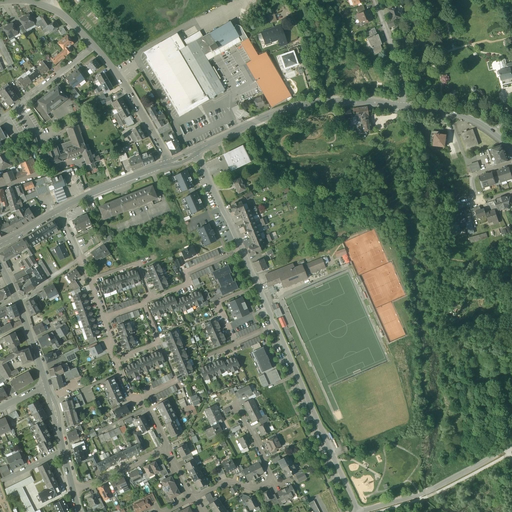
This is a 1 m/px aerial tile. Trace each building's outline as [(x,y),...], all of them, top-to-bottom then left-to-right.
[(356,8),(359,14),(365,12),(363,6),(356,8)] [(389,10),(392,20),(392,21),(393,20),(401,18),(398,7),(389,10)] [(364,21),(365,23),(372,21),(368,11),(365,12),(359,14),(357,15),(360,22),(364,21)] [(268,16),(270,23),(276,21),(273,13),(268,16)] [(28,14),(24,17),(30,28),(35,25),(28,14)] [(43,15),(40,18),(42,21),(39,23),(43,30),(44,29),(45,29),(46,30),(47,29),(46,27),(49,25),(47,21),(43,15)] [(25,30),(30,28),(24,17),(19,19),(22,25),(25,30)] [(46,27),(47,29),(50,33),(59,27),(55,21),(49,25),(46,27)] [(12,23),(7,26),(14,37),(18,34),(15,29),(12,23)] [(229,23),(209,35),(217,49),(237,37),(233,28),(229,23)] [(234,25),(233,28),(237,37),(240,42),(238,43),(250,62),(245,65),(271,108),(290,96),(264,53),(258,56),(240,27),(234,25)] [(5,33),(9,39),(14,37),(7,26),(3,28),(5,33)] [(280,47),(287,44),(285,38),(284,39),(280,26),(275,28),(276,29),(274,30),(274,29),(271,30),(271,29),(261,33),(264,43),(269,41),(270,42),(270,41),(277,38),(279,42),(278,43),(280,47)] [(401,33),(399,26),(393,28),(396,35),(401,33)] [(58,31),(61,36),(66,33),(63,28),(58,31)] [(184,41),(187,46),(186,44),(190,41),(192,43),(202,37),(199,31),(184,41)] [(372,48),(374,55),(382,52),(378,42),(379,41),(376,33),(372,34),(365,37),(366,40),(369,39),(372,48)] [(177,34),(170,38),(178,51),(185,47),(177,34)] [(209,34),(202,37),(211,52),(211,51),(212,52),(217,49),(209,35),(209,34)] [(58,43),(63,50),(67,55),(71,51),(68,48),(73,44),(70,40),(71,38),(68,35),(58,43)] [(202,37),(192,43),(187,46),(185,47),(178,51),(205,97),(207,100),(207,101),(211,98),(214,99),(215,96),(220,93),(223,93),(224,91),(224,90),(225,87),(222,86),(218,80),(211,68),(207,61),(204,56),(211,52),(202,37)] [(240,42),(237,37),(217,49),(212,52),(211,51),(211,52),(204,56),(207,61),(238,43),(240,42)] [(144,53),(147,59),(178,112),(184,109),(185,110),(189,107),(189,106),(194,103),(196,106),(201,103),(199,100),(205,97),(178,51),(170,38),(144,53)] [(0,39),(0,49),(8,67),(13,64),(3,42),(1,39),(0,39)] [(292,53),(293,55),(299,53),(297,47),(288,50),(289,54),(292,53)] [(55,65),(67,55),(63,50),(58,55),(56,53),(50,58),(51,60),(52,60),(55,65)] [(280,57),(285,69),(297,65),(293,55),(292,53),(289,54),(280,57)] [(207,100),(205,97),(199,100),(201,103),(196,106),(194,103),(189,106),(189,107),(185,110),(184,109),(178,112),(147,59),(145,60),(179,117),(207,101),(207,100)] [(86,65),(92,73),(100,67),(97,64),(98,63),(95,60),(94,61),(94,60),(92,62),(91,61),(86,65)] [(41,66),(36,70),(41,76),(49,70),(47,67),(42,62),(39,64),(41,66)] [(213,67),(211,68),(218,80),(220,79),(213,67)] [(499,71),(500,75),(502,85),(511,82),(511,75),(511,71),(510,69),(510,68),(506,69),(500,70),(499,71)] [(32,83),(41,76),(36,70),(27,76),(32,83)] [(70,84),(72,87),(73,87),(83,79),(77,71),(66,79),(70,84)] [(99,82),(101,85),(108,81),(104,74),(101,76),(100,74),(96,76),(97,78),(98,80),(99,82)] [(24,89),(32,83),(27,76),(22,80),(21,78),(18,80),(24,89)] [(112,88),(108,81),(101,85),(105,92),(103,93),(104,94),(104,95),(110,91),(109,90),(112,88)] [(69,89),(73,96),(77,93),(73,87),(72,87),(70,84),(67,86),(69,89)] [(0,92),(0,93),(2,97),(12,90),(11,89),(9,86),(3,90),(0,92)] [(38,102),(47,114),(67,99),(57,87),(38,102)] [(2,97),(5,101),(15,95),(12,92),(13,92),(12,90),(2,97)] [(15,95),(5,101),(8,106),(17,99),(15,96),(16,96),(15,95)] [(253,100),(256,109),(266,105),(262,96),(253,100)] [(112,103),(118,113),(126,108),(122,101),(122,100),(121,98),(112,103)] [(51,119),(47,114),(38,102),(32,106),(45,123),(51,119)] [(54,117),(56,121),(70,113),(66,106),(67,105),(66,103),(48,113),(51,118),(54,117)] [(362,124),(363,132),(370,131),(369,120),(368,120),(366,107),(357,108),(358,111),(358,117),(360,117),(361,121),(362,124)] [(131,115),(126,108),(118,113),(122,120),(131,115)] [(156,113),(154,110),(149,113),(151,116),(150,116),(155,124),(158,129),(168,123),(167,120),(166,120),(162,114),(158,116),(156,113)] [(133,120),(131,115),(122,120),(118,113),(114,115),(120,126),(126,124),(132,121),(133,120)] [(354,126),(362,124),(361,121),(357,122),(356,117),(352,118),(354,126)] [(78,125),(80,131),(91,127),(89,122),(78,125)] [(156,130),(159,134),(168,130),(171,128),(168,123),(158,129),(156,130)] [(71,140),(71,141),(73,147),(64,150),(65,153),(67,158),(67,159),(73,157),(82,154),(87,152),(85,146),(84,144),(80,133),(81,133),(80,131),(78,125),(66,130),(69,137),(70,137),(70,138),(71,140)] [(138,126),(131,130),(134,135),(136,139),(143,134),(138,126)] [(461,134),(466,149),(479,145),(473,129),(461,134)] [(35,152),(36,152),(40,151),(34,132),(30,134),(35,152)] [(431,142),(434,142),(435,134),(439,135),(440,133),(432,132),(431,142)] [(145,138),(143,134),(136,139),(132,141),(134,143),(137,142),(145,139),(145,138)] [(169,136),(171,138),(169,139),(170,140),(167,142),(168,143),(166,144),(172,155),(180,151),(177,146),(178,145),(175,139),(173,134),(171,135),(169,136)] [(434,146),(445,147),(446,136),(439,135),(435,134),(434,142),(434,146)] [(71,141),(57,146),(60,155),(65,153),(64,150),(73,147),(71,141)] [(67,158),(65,153),(60,155),(57,146),(57,145),(54,147),(55,149),(47,152),(49,158),(47,158),(50,166),(63,162),(62,160),(67,158)] [(14,150),(13,148),(11,146),(5,149),(9,155),(14,150)] [(226,154),(230,162),(230,163),(230,164),(230,165),(232,165),(229,167),(231,171),(250,162),(248,158),(249,157),(248,155),(246,155),(242,146),(239,148),(226,154)] [(494,162),(495,166),(508,161),(504,150),(503,150),(501,146),(490,149),(492,154),(493,154),(495,161),(494,162)] [(223,155),(229,167),(232,165),(230,165),(230,164),(230,163),(230,162),(226,154),(239,148),(223,155)] [(18,154),(15,155),(17,158),(20,164),(25,162),(23,158),(19,150),(17,151),(18,154)] [(88,171),(93,169),(91,164),(94,163),(100,161),(98,156),(94,157),(92,158),(91,155),(89,151),(87,152),(82,154),(83,156),(86,165),(88,171)] [(125,153),(118,156),(120,162),(127,159),(125,153)] [(140,158),(144,166),(154,162),(151,154),(147,155),(146,153),(142,155),(143,157),(140,158)] [(13,162),(17,158),(15,155),(14,156),(8,161),(9,162),(11,165),(14,163),(13,162)] [(128,160),(132,171),(144,166),(140,158),(139,156),(128,160)] [(8,160),(7,157),(3,159),(4,161),(0,163),(0,170),(1,172),(12,166),(11,165),(9,162),(8,161),(8,160)] [(25,171),(27,176),(33,173),(30,166),(28,160),(25,162),(20,164),(23,172),(25,171)] [(470,166),(472,173),(480,170),(478,164),(470,166)] [(505,169),(503,169),(506,181),(511,179),(510,174),(509,168),(506,169),(505,169)] [(501,182),(506,181),(503,169),(501,170),(500,171),(498,172),(499,176),(501,182)] [(6,184),(15,180),(13,176),(13,174),(12,171),(2,175),(6,184)] [(173,177),(180,193),(193,187),(191,181),(190,177),(189,178),(186,171),(173,177)] [(488,174),(486,175),(490,186),(495,184),(493,178),(492,174),(489,175),(488,174)] [(484,188),(490,186),(486,175),(484,175),(483,176),(481,177),(482,181),(484,188)] [(36,180),(39,188),(52,183),(51,180),(50,176),(36,180)] [(52,183),(54,190),(61,187),(64,186),(61,176),(51,180),(52,183)] [(238,192),(238,193),(244,190),(242,186),(243,186),(242,183),(240,179),(233,182),(236,189),(237,192),(238,192)] [(23,185),(25,191),(34,187),(32,182),(23,185)] [(54,190),(52,183),(39,188),(39,189),(41,195),(52,191),(54,190)] [(18,196),(20,195),(24,194),(20,186),(15,187),(18,196)] [(61,187),(54,190),(52,191),(56,202),(65,198),(61,187)] [(99,207),(104,220),(158,198),(156,193),(155,194),(152,187),(113,202),(99,207)] [(7,198),(10,208),(18,205),(16,201),(14,194),(12,188),(5,191),(7,198)] [(30,194),(31,199),(34,198),(38,196),(35,190),(33,191),(30,194)] [(183,199),(190,215),(203,209),(200,203),(201,203),(200,199),(199,200),(196,193),(183,199)] [(497,208),(498,210),(505,208),(506,209),(508,208),(509,205),(509,203),(509,202),(510,197),(510,196),(506,197),(505,197),(497,200),(493,201),(497,208)] [(488,203),(491,210),(497,208),(493,201),(488,203)] [(237,214),(240,213),(244,211),(241,202),(238,204),(237,203),(233,205),(230,207),(232,212),(234,211),(235,213),(234,214),(235,215),(236,215),(237,215),(237,214)] [(14,231),(29,222),(26,218),(28,217),(25,212),(24,211),(23,208),(14,212),(15,216),(8,220),(14,231)] [(26,211),(25,212),(28,217),(26,218),(29,222),(30,221),(34,218),(29,209),(26,210),(26,211)] [(244,221),(252,217),(251,214),(249,209),(244,211),(240,213),(244,221)] [(477,218),(486,215),(486,213),(484,209),(475,212),(477,218)] [(494,210),(486,213),(486,215),(488,223),(492,222),(493,224),(498,223),(494,210)] [(72,221),(78,234),(92,228),(89,221),(86,215),(72,221)] [(244,221),(247,229),(255,225),(252,217),(244,221)] [(14,231),(8,220),(6,221),(5,218),(0,220),(0,237),(9,233),(14,231)] [(39,229),(45,239),(59,231),(53,221),(39,229)] [(466,225),(469,234),(476,232),(474,223),(466,225)] [(198,229),(203,241),(205,246),(215,241),(212,235),(211,231),(208,225),(198,229)] [(247,229),(250,237),(258,233),(255,225),(247,229)] [(27,237),(33,247),(45,239),(39,229),(27,237)] [(471,242),(479,240),(478,235),(477,235),(476,232),(469,234),(471,242)] [(250,237),(253,245),(257,243),(262,241),(258,233),(250,237)] [(101,242),(103,245),(111,239),(110,236),(101,242)] [(0,255),(7,269),(10,268),(10,267),(7,261),(16,256),(16,255),(25,249),(27,248),(30,246),(26,240),(24,242),(22,240),(0,253),(0,255)] [(261,252),(257,243),(253,245),(248,247),(250,250),(248,251),(250,256),(253,255),(258,254),(257,253),(261,252)] [(58,256),(60,260),(68,257),(63,245),(56,248),(59,256),(58,256)] [(96,260),(97,263),(102,259),(109,254),(103,245),(91,253),(96,260)] [(27,270),(31,267),(36,263),(31,256),(34,254),(30,246),(27,248),(25,249),(30,256),(22,262),(24,265),(26,268),(27,270)] [(185,250),(181,252),(185,260),(188,258),(188,259),(192,257),(192,256),(195,255),(192,247),(188,249),(188,248),(184,249),(185,250)] [(346,254),(344,249),(334,253),(336,258),(346,254)] [(174,261),(177,268),(183,265),(180,258),(174,261)] [(321,258),(307,264),(310,271),(311,273),(325,267),(321,258)] [(252,263),(257,273),(267,269),(266,266),(263,259),(252,263)] [(36,263),(45,278),(50,275),(41,260),(36,263)] [(266,266),(267,269),(275,266),(273,260),(268,262),(270,265),(266,266)] [(45,278),(36,263),(31,267),(33,271),(34,274),(38,279),(40,283),(46,280),(45,278)] [(147,271),(148,274),(161,269),(160,266),(159,266),(157,263),(153,265),(152,265),(151,266),(147,268),(149,271),(147,271)] [(269,287),(272,286),(273,285),(272,285),(280,282),(282,287),(283,288),(307,278),(306,276),(305,273),(302,266),(294,269),(293,264),(264,275),(267,281),(265,282),(268,288),(269,287)] [(306,273),(310,271),(307,264),(302,266),(305,273),(306,273)] [(214,272),(212,272),(214,277),(213,277),(215,280),(217,280),(220,287),(218,288),(221,294),(222,293),(227,291),(228,293),(238,289),(235,281),(233,282),(230,274),(231,273),(228,265),(214,272)] [(306,273),(307,276),(325,268),(325,267),(311,273),(310,271),(306,273)] [(66,276),(71,283),(74,281),(80,276),(75,269),(66,275),(66,276)] [(151,277),(153,280),(163,275),(161,272),(162,272),(161,269),(148,274),(150,278),(151,277)] [(13,275),(16,281),(28,275),(27,275),(25,272),(25,270),(13,275)] [(133,270),(130,271),(134,284),(137,283),(137,282),(140,281),(138,276),(139,275),(138,274),(137,271),(134,272),(133,270)] [(131,285),(134,284),(130,271),(127,272),(127,274),(124,275),(128,286),(131,284),(131,285)] [(13,283),(17,291),(20,290),(20,288),(23,285),(22,282),(26,280),(26,279),(29,278),(28,275),(16,281),(17,282),(13,283)] [(125,287),(128,286),(124,275),(121,276),(121,275),(118,276),(122,289),(125,288),(125,287)] [(152,283),(154,286),(166,281),(165,278),(164,278),(163,275),(153,280),(154,283),(152,283)] [(119,290),(122,289),(118,276),(114,277),(115,278),(112,279),(116,290),(119,289),(119,290)] [(34,288),(40,283),(38,279),(32,283),(31,284),(34,288)] [(113,291),(116,290),(112,279),(109,281),(108,279),(105,280),(110,293),(113,292),(113,291)] [(107,294),(110,293),(105,280),(102,281),(103,283),(100,284),(101,287),(100,289),(102,289),(103,294),(106,293),(107,294)] [(23,295),(34,288),(31,284),(29,285),(26,281),(23,285),(20,288),(20,290),(17,291),(17,292),(23,295)] [(167,284),(166,281),(154,286),(155,289),(157,289),(158,292),(161,290),(163,291),(163,289),(168,287),(167,284)] [(274,290),(282,287),(280,282),(272,285),(273,285),(272,286),(274,290)] [(48,297),(48,299),(57,294),(53,285),(44,290),(44,291),(48,297)] [(0,302),(4,300),(3,299),(11,295),(7,287),(6,287),(0,290),(0,302)] [(44,291),(39,293),(36,294),(39,299),(40,299),(42,298),(43,299),(48,297),(44,291)] [(196,292),(193,293),(198,306),(201,304),(201,303),(204,302),(202,298),(203,296),(201,296),(200,292),(197,293),(196,292)] [(72,296),(74,303),(86,299),(84,293),(81,293),(75,295),(72,296)] [(191,296),(188,297),(192,307),(195,306),(195,307),(198,306),(193,293),(190,294),(191,296)] [(170,296),(167,297),(172,310),(175,309),(175,308),(177,307),(176,302),(174,296),(170,298),(170,296)] [(164,300),(161,302),(166,312),(169,310),(169,311),(172,310),(167,297),(164,299),(164,300)] [(184,297),(181,298),(186,310),(189,309),(189,308),(192,307),(188,297),(185,298),(184,297)] [(227,304),(233,317),(236,315),(237,319),(249,314),(247,309),(247,308),(245,309),(243,303),(244,303),(244,302),(242,297),(227,304)] [(179,301),(176,302),(177,307),(179,311),(180,312),(183,311),(183,312),(186,310),(181,298),(178,299),(179,301)] [(24,303),(31,316),(40,312),(33,299),(24,303)] [(74,303),(77,309),(88,305),(86,299),(74,303)] [(158,301),(155,302),(160,315),(163,314),(163,313),(166,312),(161,302),(158,303),(158,301)] [(157,316),(160,315),(155,302),(152,304),(152,305),(149,307),(151,310),(150,312),(152,312),(154,317),(157,315),(157,316)] [(10,319),(19,316),(15,305),(6,308),(8,313),(10,319)] [(77,309),(79,315),(90,311),(88,305),(77,309)] [(0,318),(4,317),(3,316),(6,314),(8,313),(6,308),(6,307),(0,309),(0,318)] [(274,310),(273,312),(276,318),(282,316),(279,308),(274,310)] [(79,315),(81,321),(92,317),(90,311),(79,315)] [(81,321),(83,327),(94,323),(92,317),(81,321)] [(283,317),(278,319),(282,328),(287,326),(283,317)] [(0,328),(3,334),(21,324),(22,324),(21,321),(21,320),(11,325),(10,323),(2,328),(0,328)] [(205,328),(206,331),(219,325),(217,322),(216,323),(215,320),(211,321),(210,321),(209,322),(204,324),(206,327),(205,328)] [(117,329),(118,332),(131,328),(130,325),(129,325),(128,322),(123,324),(122,323),(121,324),(118,326),(119,329),(117,329)] [(32,328),(36,336),(45,331),(43,327),(41,323),(32,328)] [(83,327),(85,333),(96,329),(94,323),(83,327)] [(208,333),(210,336),(220,332),(219,329),(220,328),(219,325),(206,331),(207,334),(208,333)] [(67,334),(66,332),(63,327),(61,328),(57,330),(60,337),(67,334)] [(121,335),(122,338),(131,335),(132,334),(131,331),(132,331),(131,328),(118,332),(119,336),(121,335)] [(99,335),(96,329),(85,333),(87,339),(95,337),(99,335)] [(166,342),(167,341),(178,337),(179,336),(178,336),(177,333),(176,333),(175,330),(170,332),(169,332),(168,333),(165,335),(166,338),(164,338),(166,342)] [(9,350),(11,349),(16,347),(20,344),(18,340),(17,336),(17,337),(15,332),(4,337),(4,338),(5,341),(9,350)] [(210,339),(211,342),(224,337),(223,334),(221,335),(220,332),(210,336),(211,339),(210,339)] [(47,335),(38,339),(42,347),(45,346),(46,348),(52,345),(50,341),(48,336),(47,335)] [(120,342),(121,345),(134,341),(133,338),(132,338),(131,335),(122,338),(120,338),(121,341),(120,342)] [(97,341),(95,337),(87,339),(89,345),(97,341)] [(167,344),(168,347),(181,342),(180,339),(179,339),(178,337),(167,341),(169,344),(167,344)] [(225,340),(224,337),(211,342),(213,345),(214,345),(215,348),(220,346),(221,347),(221,345),(225,344),(224,341),(225,340)] [(59,347),(55,338),(50,341),(52,345),(52,347),(53,348),(54,348),(54,349),(59,347)] [(135,344),(134,341),(121,345),(122,348),(124,348),(125,351),(128,349),(130,350),(130,349),(135,347),(134,344),(135,344)] [(171,350),(172,353),(183,349),(181,346),(182,345),(181,342),(168,347),(170,350),(171,350)] [(252,346),(254,351),(261,348),(259,343),(258,343),(255,345),(252,346)] [(98,345),(89,349),(93,357),(102,352),(99,345),(98,345)] [(256,362),(261,373),(272,369),(268,359),(267,360),(266,357),(267,356),(263,347),(261,348),(254,351),(252,352),(254,358),(253,358),(255,362),(256,362)] [(19,355),(22,365),(33,361),(28,348),(18,352),(17,351),(13,353),(3,358),(6,363),(19,355)] [(172,356),(173,359),(186,354),(185,351),(184,351),(183,349),(172,353),(174,356),(172,356)] [(44,356),(46,363),(57,359),(55,352),(44,356)] [(157,352),(154,353),(159,366),(162,364),(161,363),(164,362),(162,358),(163,356),(162,356),(160,352),(157,353),(157,352)] [(76,359),(73,353),(66,357),(68,363),(76,359)] [(156,367),(159,366),(154,353),(150,354),(151,356),(148,357),(152,367),(155,366),(156,367)] [(176,362),(177,365),(188,361),(186,358),(187,357),(186,354),(173,359),(174,363),(176,362)] [(149,368),(152,367),(148,357),(145,358),(145,357),(142,358),(147,371),(150,369),(149,368)] [(0,360),(0,371),(5,380),(19,373),(17,369),(11,372),(6,363),(3,358),(0,360)] [(144,372),(147,371),(142,358),(138,359),(139,361),(136,362),(137,363),(140,372),(143,371),(144,372)] [(232,358),(229,359),(234,371),(237,370),(237,369),(240,368),(238,363),(238,362),(237,361),(235,358),(232,359),(232,358)] [(231,373),(234,371),(229,359),(226,360),(226,362),(224,363),(223,363),(227,371),(226,371),(228,373),(231,372),(231,373)] [(224,372),(226,371),(227,371),(223,363),(224,363),(222,361),(219,362),(219,360),(216,362),(221,374),(224,373),(224,372)] [(177,368),(178,371),(191,366),(190,363),(189,363),(188,361),(177,365),(179,368),(177,368)] [(218,375),(221,374),(216,362),(213,363),(213,365),(210,366),(215,376),(218,375)] [(67,363),(58,367),(60,375),(70,371),(70,370),(67,363)] [(141,374),(140,372),(137,363),(134,365),(133,363),(130,364),(135,377),(138,376),(138,375),(141,374)] [(132,378),(135,377),(130,364),(127,366),(128,367),(125,368),(126,372),(126,373),(127,374),(129,379),(132,377),(132,378)] [(212,377),(215,376),(210,366),(207,367),(207,365),(204,367),(209,379),(212,378),(212,377)] [(192,369),(191,366),(178,371),(180,375),(181,374),(182,377),(186,375),(187,376),(188,374),(193,373),(191,370),(192,369)] [(50,378),(60,375),(58,367),(48,370),(50,378)] [(206,381),(209,379),(204,367),(201,368),(201,369),(199,370),(201,374),(201,376),(202,376),(204,381),(206,380),(206,381)] [(76,368),(70,370),(70,371),(60,375),(62,381),(64,381),(65,383),(79,376),(78,372),(76,368)] [(13,387),(15,391),(33,381),(28,372),(10,382),(13,387)] [(150,383),(153,389),(172,379),(169,374),(150,383)] [(50,378),(54,390),(63,387),(62,381),(60,375),(50,378)] [(107,396),(108,397),(119,392),(113,378),(102,383),(102,384),(104,388),(106,392),(107,396)] [(13,387),(7,390),(4,385),(1,386),(1,387),(2,387),(4,392),(7,390),(9,395),(16,392),(15,391),(13,387)] [(248,386),(237,392),(240,398),(247,395),(251,392),(248,386)] [(123,400),(119,392),(108,397),(110,401),(111,404),(112,405),(116,403),(118,404),(118,402),(123,400)] [(192,405),(193,407),(194,406),(201,404),(199,400),(198,395),(197,394),(189,397),(192,405)] [(243,404),(248,413),(256,408),(252,399),(250,401),(243,404)] [(61,403),(63,412),(74,409),(73,405),(72,400),(61,403)] [(157,405),(166,424),(174,420),(177,419),(167,400),(157,405)] [(33,414),(34,414),(42,409),(37,401),(33,403),(34,405),(29,408),(33,414)] [(207,418),(207,417),(219,412),(215,405),(204,411),(207,418)] [(129,412),(126,407),(123,409),(120,408),(113,412),(117,418),(121,415),(121,416),(129,412)] [(261,418),(261,417),(258,412),(256,408),(248,413),(252,422),(258,419),(261,418)] [(34,414),(39,423),(42,421),(47,418),(42,409),(34,414)] [(79,424),(74,409),(63,412),(65,418),(65,421),(66,421),(68,427),(79,424)] [(7,415),(10,421),(18,416),(16,411),(7,415)] [(207,418),(210,424),(218,420),(220,423),(224,421),(222,418),(221,418),(219,412),(207,417),(207,418)] [(139,426),(146,422),(143,416),(137,419),(136,417),(133,419),(134,420),(135,422),(136,421),(139,426)] [(0,434),(10,430),(5,418),(0,420),(0,434)] [(165,425),(168,431),(177,427),(174,420),(166,424),(165,425)] [(51,437),(42,421),(39,423),(37,423),(31,427),(40,444),(38,445),(42,453),(53,447),(48,439),(51,437)] [(149,428),(146,422),(139,426),(141,431),(137,433),(138,436),(144,433),(146,432),(145,430),(149,428)] [(221,432),(218,424),(212,427),(206,430),(209,437),(221,432)] [(258,427),(262,436),(270,432),(267,427),(266,424),(261,426),(258,427)] [(76,430),(78,437),(84,434),(81,426),(75,429),(76,430)] [(119,427),(113,430),(116,436),(122,433),(119,428),(119,427)] [(180,433),(177,427),(168,431),(171,438),(180,433)] [(66,435),(69,443),(79,439),(78,437),(76,430),(66,435)] [(108,432),(111,438),(112,438),(116,436),(113,430),(108,432)] [(108,432),(103,435),(105,441),(111,438),(108,432)] [(138,444),(134,446),(138,453),(144,451),(141,445),(142,444),(141,441),(139,438),(138,436),(137,433),(135,433),(134,434),(138,444)] [(240,443),(243,448),(250,444),(246,436),(238,440),(240,443)] [(269,449),(270,452),(276,449),(281,447),(279,443),(276,437),(269,440),(265,442),(267,446),(266,447),(267,450),(269,449)] [(72,445),(75,455),(83,453),(82,449),(85,448),(83,442),(72,445)] [(177,449),(181,458),(190,453),(185,444),(184,445),(183,444),(179,446),(179,447),(177,449)] [(131,446),(128,447),(132,456),(138,453),(134,446),(132,447),(131,446)] [(126,450),(123,451),(127,459),(132,456),(128,447),(126,448),(126,450)] [(120,451),(117,452),(122,461),(127,459),(123,451),(121,453),(120,451)] [(115,455),(113,456),(116,464),(122,461),(117,452),(115,453),(115,455)] [(18,453),(13,455),(18,467),(24,464),(21,459),(19,453),(18,453)] [(86,461),(92,460),(91,457),(85,458),(83,453),(75,455),(77,462),(83,461),(84,462),(86,461)] [(183,461),(184,461),(192,457),(193,456),(191,453),(190,453),(181,458),(183,461)] [(12,469),(18,467),(13,455),(7,458),(9,464),(12,469)] [(100,472),(105,469),(102,462),(98,463),(94,456),(91,457),(92,460),(95,466),(97,466),(100,472)] [(109,456),(106,457),(111,466),(116,464),(113,456),(110,458),(109,456)] [(271,460),(273,464),(278,462),(278,461),(281,460),(280,460),(278,456),(271,460)] [(111,466),(106,457),(104,459),(105,460),(102,462),(105,469),(111,466)] [(278,462),(281,469),(292,463),(290,459),(288,460),(287,457),(284,458),(280,460),(281,460),(278,461),(278,462)] [(184,464),(188,470),(197,466),(193,459),(185,463),(184,464)] [(222,463),(227,473),(233,469),(235,469),(234,467),(230,459),(222,463)] [(155,462),(149,465),(154,475),(160,472),(158,467),(155,462)] [(47,489),(48,489),(56,485),(46,463),(39,467),(37,468),(39,468),(40,470),(39,471),(46,486),(47,485),(48,488),(47,489)] [(258,463),(250,467),(256,478),(259,477),(258,475),(263,473),(260,467),(258,463)] [(297,472),(292,463),(281,469),(286,478),(294,473),(297,472)] [(9,470),(6,465),(0,467),(0,470),(1,474),(9,470)] [(149,477),(154,475),(149,465),(143,467),(146,473),(148,477),(149,477)] [(188,470),(191,476),(200,472),(197,466),(188,470)] [(253,480),(256,478),(250,467),(243,471),(245,475),(248,480),(252,478),(253,480)] [(131,479),(133,483),(136,481),(141,479),(141,478),(140,475),(137,470),(129,474),(131,479)] [(191,476),(194,483),(203,478),(200,472),(191,476)] [(307,479),(304,473),(296,477),(299,483),(307,479)] [(31,476),(15,485),(17,490),(22,488),(34,482),(31,476)] [(161,482),(164,487),(173,482),(174,482),(171,476),(165,479),(161,481),(161,482)] [(204,477),(203,478),(194,483),(197,489),(199,488),(206,484),(205,481),(206,480),(204,477)] [(121,489),(122,488),(127,486),(123,478),(111,483),(112,486),(115,492),(116,491),(121,489)] [(164,487),(167,494),(177,489),(173,482),(164,487)] [(16,490),(17,490),(15,485),(8,488),(11,493),(16,490)] [(60,494),(56,485),(48,489),(38,494),(43,503),(60,494)] [(291,485),(284,489),(289,500),(296,496),(291,485)] [(109,494),(107,489),(106,489),(104,486),(99,489),(100,492),(101,495),(102,495),(104,500),(110,498),(111,497),(109,494)] [(229,489),(232,495),(237,492),(235,487),(229,489)] [(17,490),(16,490),(27,511),(34,511),(22,488),(17,490)] [(177,489),(167,494),(170,499),(170,500),(173,498),(180,495),(177,489)] [(282,503),(289,500),(284,489),(277,493),(280,499),(282,504),(282,503)] [(261,494),(265,502),(271,499),(273,499),(271,496),(271,495),(270,492),(269,492),(269,490),(261,494)] [(149,499),(151,503),(157,501),(156,499),(153,493),(147,495),(149,499)] [(87,499),(91,507),(97,505),(99,504),(97,500),(95,495),(87,499)] [(241,499),(243,504),(246,503),(246,501),(250,499),(249,497),(242,495),(239,496),(241,499)] [(249,510),(251,510),(253,510),(253,509),(258,506),(259,506),(254,497),(250,499),(246,501),(246,503),(249,507),(248,508),(249,510)] [(133,506),(136,511),(138,511),(150,507),(147,501),(146,499),(145,500),(133,506)] [(209,504),(212,510),(221,505),(217,499),(214,501),(209,504)] [(54,504),(57,511),(69,511),(67,508),(66,505),(63,500),(54,504)] [(312,511),(319,511),(313,501),(308,503),(312,511)]
